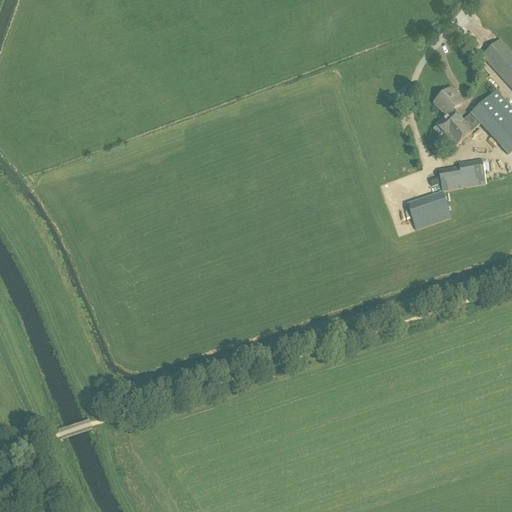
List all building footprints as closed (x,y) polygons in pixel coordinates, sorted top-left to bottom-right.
[(511,91),(511,53),(505,45),(500,40),(481,57),(485,62),(511,91)] [(463,123),(454,112),(464,103),(450,88),(433,104),(446,118),(437,127),(433,131),(439,137),(442,133),(446,138),(444,140),(453,150),(479,126),(470,116),(463,123)] [(489,99),(470,116),(479,126),(506,155),(511,149),(511,108),(497,92),(489,99)] [(442,193),(486,186),(486,181),(482,160),(458,164),(458,167),(438,170),(442,193)] [(416,232),(451,220),(442,193),(407,206),(416,232)]
